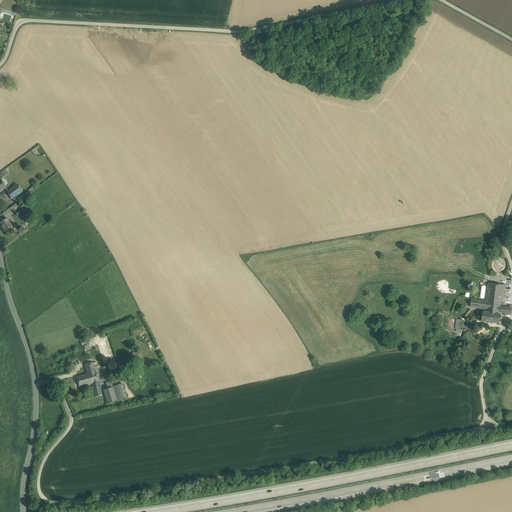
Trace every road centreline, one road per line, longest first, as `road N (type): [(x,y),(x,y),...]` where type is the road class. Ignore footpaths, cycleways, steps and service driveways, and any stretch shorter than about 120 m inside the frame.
road 1 (track): [(35,384),(53,380),(71,418),(41,466),(37,493),(50,501),(511,425)]
road 2 (unclassified): [(411,0),(244,33),(28,20),(13,32),(0,64)]
road 3 (motorway): [(511,446),(156,511)]
road 4 (motorway): [(238,511),(511,459)]
road 5 (tertiary): [(23,511),(35,384),(0,257)]
